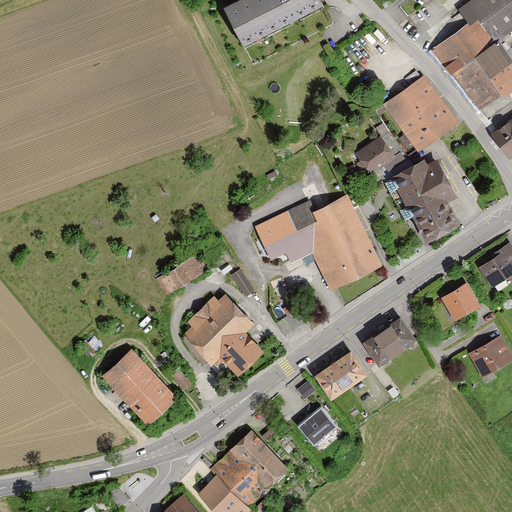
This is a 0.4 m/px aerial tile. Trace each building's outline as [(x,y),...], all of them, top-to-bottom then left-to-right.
[(320,0),(230,0),(223,4),(244,44),(323,4),(320,0)] [(511,29),(511,0),(465,0),(456,7),(467,23),(433,47),(479,112),(511,88),(511,57),(499,39),(511,29)] [(424,76),(385,104),(420,151),(459,122),(424,76)] [(511,118),(493,134),(510,157),(511,155),(511,118)] [(421,156),(386,176),(425,242),(459,222),(446,201),(456,195),(434,156),(424,161),(421,156)] [(281,212),(254,225),(269,256),(284,249),(290,261),(310,251),(319,268),(329,289),(381,264),(347,194),(316,209),(310,198),(281,212)] [(493,260),(481,269),(494,288),(511,275),(511,258),(511,256),(511,241),(491,257),(493,260)] [(466,281),(440,296),(455,320),(480,305),(466,281)] [(213,295),(187,320),(193,326),(180,339),(206,365),(209,362),(213,365),(220,359),(238,377),(265,350),(246,330),(256,321),(226,291),(218,299),(213,295)] [(300,306),(277,321),(286,335),(309,320),(300,306)] [(418,339),(402,315),(364,341),(380,365),(418,339)] [(511,354),(501,334),(468,353),(483,378),(511,361),(511,354)] [(130,347),(101,374),(148,424),(177,397),(130,347)] [(369,374),(351,349),(315,374),(332,399),(369,374)] [(319,391),(310,381),(299,390),(307,400),(319,391)] [(337,424),(321,405),(298,425),(313,443),(337,424)] [(251,507),(290,467),(251,429),(212,468),(217,474),(251,507)] [(251,507),(217,474),(198,493),(217,511),(247,511),(252,508),(251,507)] [(202,511),(186,493),(164,511),(202,511)]
